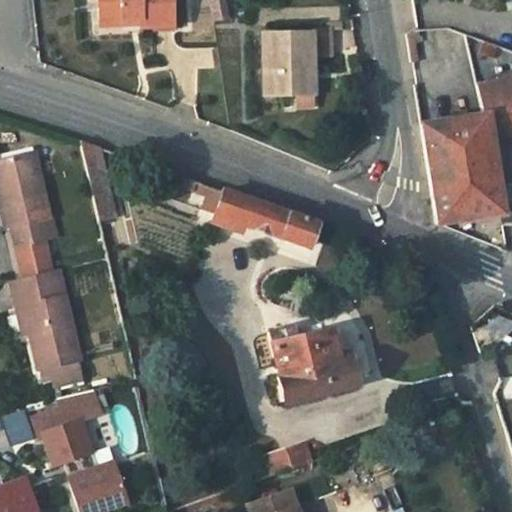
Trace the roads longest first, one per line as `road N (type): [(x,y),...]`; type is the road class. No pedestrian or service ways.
road 1 (tertiary): [(0,86),(373,223)]
road 2 (unclassified): [(441,249),(511,506)]
road 3 (unclassified): [(377,0),(397,127),(391,179),(373,223)]
road 4 (unknown): [(379,10),(511,18)]
